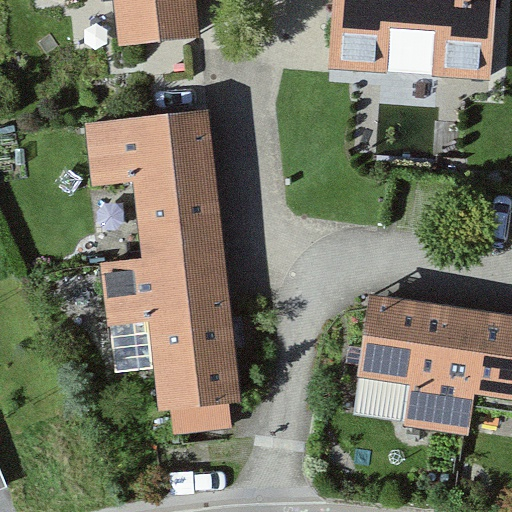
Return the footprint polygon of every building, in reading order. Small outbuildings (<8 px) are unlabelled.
[(43,0),(44,1),(48,0),(70,0),(71,4),(110,0),(118,0),(123,49),(198,42),(193,0),(43,0)] [(496,0),(334,0),(331,68),(492,78),(496,0)] [(209,116),(91,127),(97,189),(138,185),(146,267),(225,260),(209,116)] [(146,267),(103,271),(113,377),(151,373),(155,415),(172,414),(174,434),(232,428),(231,408),(238,407),(225,260),(146,267)] [(403,427),(465,437),(483,323),(369,305),(357,381),(409,389),(403,427)] [(511,326),(483,323),(471,398),(511,404),(511,326)]
